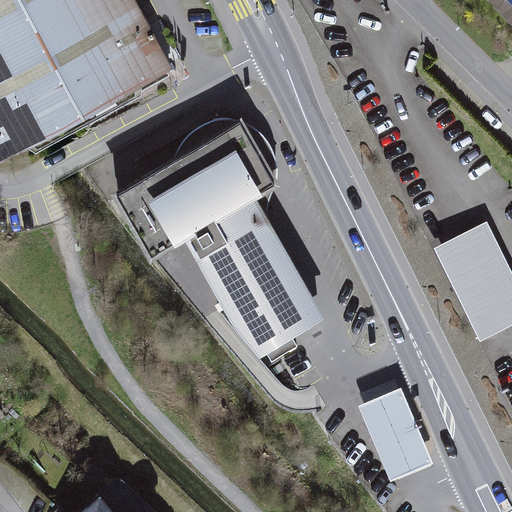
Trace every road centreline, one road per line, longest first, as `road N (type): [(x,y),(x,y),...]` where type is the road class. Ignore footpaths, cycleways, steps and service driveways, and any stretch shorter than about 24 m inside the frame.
road 1 (secondary): [(494,511),(245,0)]
road 2 (residential): [(511,94),(414,0)]
